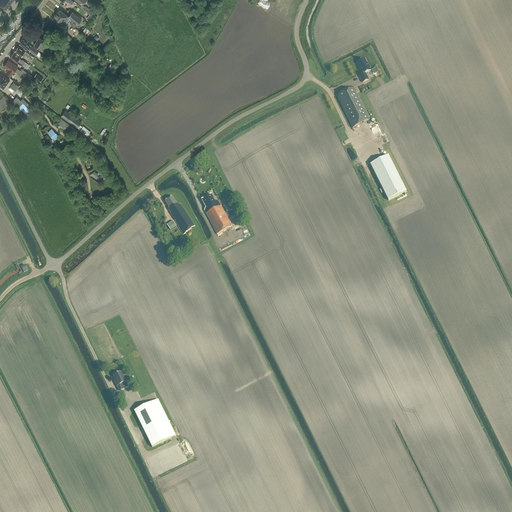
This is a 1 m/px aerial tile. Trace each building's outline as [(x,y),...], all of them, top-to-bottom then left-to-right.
[(0,0),(0,5),(5,9),(12,0),(0,0)] [(92,17),(95,13),(91,10),(90,9),(89,9),(87,7),(86,7),(86,6),(85,7),(83,5),(87,0),(75,0),(82,5),(81,7),(89,13),(88,13),(92,17)] [(60,10),(53,19),(61,26),(69,17),(68,17),(60,10)] [(73,12),(68,17),(69,17),(72,19),(73,20),(70,24),(75,28),(82,19),(73,12)] [(86,27),(82,32),(87,36),(91,32),(86,27)] [(47,55),(50,52),(46,49),(49,42),(39,37),(34,45),(44,51),(43,53),(47,55)] [(39,52),(35,49),(23,40),(20,44),(24,47),(24,48),(27,51),(28,49),(36,55),(39,52)] [(28,57),(30,54),(23,49),(22,49),(18,46),(14,51),(18,53),(18,54),(21,56),(24,53),(28,57)] [(23,65),(25,62),(23,60),(22,60),(19,58),(20,57),(14,52),(10,57),(14,60),(13,60),(16,63),(18,61),(23,65)] [(17,68),(18,67),(8,60),(4,66),(8,70),(7,72),(11,76),(15,71),(17,68)] [(363,84),(369,81),(365,74),(371,71),(368,64),(367,65),(365,60),(357,63),(359,67),(359,68),(359,69),(360,69),(361,71),(361,72),(362,75),(359,76),(363,84)] [(24,78),(28,73),(23,70),(21,70),(21,71),(18,74),(24,78)] [(0,85),(3,88),(10,80),(2,74),(0,76),(0,85)] [(25,80),(29,83),(34,77),(29,74),(25,80)] [(19,87),(14,82),(10,87),(16,91),(19,87)] [(370,121),(368,117),(354,88),(349,91),(342,94),(338,96),(342,104),(341,105),(353,129),(355,128),(370,121)] [(23,98),(21,101),(17,97),(13,101),(26,114),(30,110),(26,106),(28,103),(23,98)] [(82,122),(65,110),(61,116),(78,128),(80,125),(82,122)] [(70,125),(66,123),(62,119),(58,124),(63,127),(67,130),(70,125)] [(80,130),(89,137),(91,138),(93,136),(90,133),(91,132),(83,126),(83,127),(80,125),(78,128),(80,130)] [(100,134),(102,136),(105,138),(102,141),(103,142),(109,134),(105,132),(106,130),(105,130),(106,129),(105,128),(104,129),(100,134)] [(48,133),(55,140),(59,136),(52,129),(48,133)] [(370,166),(388,202),(407,193),(389,156),(370,166)] [(99,180),(102,174),(94,171),(92,177),(99,180)] [(230,220),(228,221),(220,206),(219,207),(217,203),(215,203),(211,196),(202,201),(206,208),(204,211),(217,236),(234,227),(230,220)] [(177,205),(172,198),(165,203),(169,209),(168,210),(171,214),(170,214),(172,217),(184,236),(195,227),(181,205),(180,206),(177,205)] [(231,206),(233,210),(236,208),(232,202),(223,206),(225,209),(231,206)] [(170,231),(176,227),(173,222),(167,226),(170,231)] [(114,381),(119,392),(129,388),(121,373),(113,377),(115,380),(114,381)] [(158,401),(135,412),(152,448),(176,437),(158,401)]
